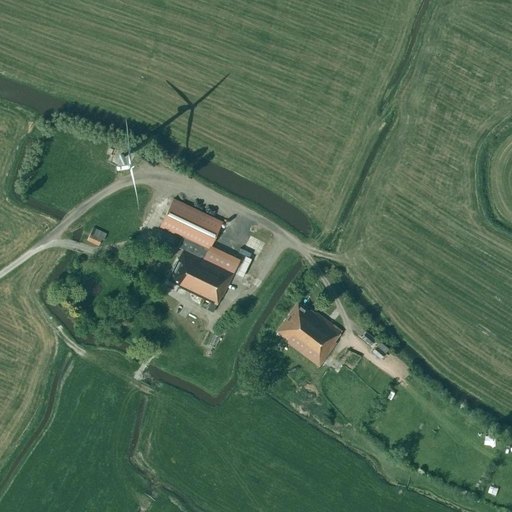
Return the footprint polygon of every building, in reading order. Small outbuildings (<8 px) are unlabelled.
[(222,222),(173,199),(159,227),(182,238),(177,248),(183,251),(168,281),(179,286),(178,287),(217,306),(221,297),(222,297),(233,274),(232,274),(239,261),(210,247),(222,222)] [(248,231),(232,223),(224,242),(240,250),(248,231)] [(87,241),(98,246),(101,240),(103,241),(107,234),(93,228),(87,241)] [(315,314),(310,310),(309,311),(297,302),(275,332),(284,338),(283,339),(285,341),(285,342),(319,367),(336,342),(334,341),(341,331),(316,313),(315,314)] [(212,341),(217,343),(221,334),(216,332),(212,341)] [(365,332),(361,338),(371,346),(376,340),(365,332)] [(388,349),(380,342),(372,352),(381,359),(388,349)]
